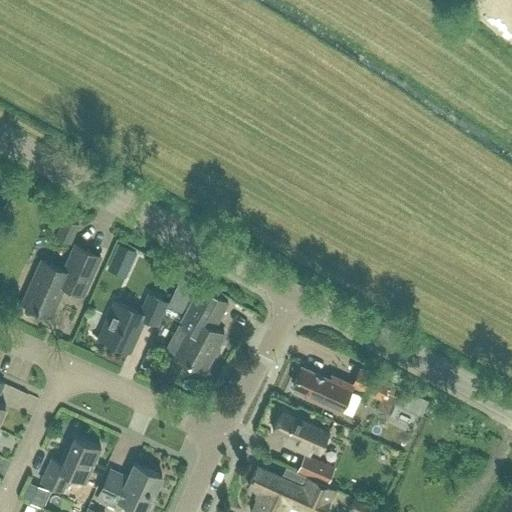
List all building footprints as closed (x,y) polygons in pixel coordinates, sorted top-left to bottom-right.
[(68,241),(76,223),(63,217),(55,235),(68,241)] [(118,242),(110,260),(129,268),(137,250),(118,242)] [(83,293),(100,256),(75,244),(63,269),(40,259),(21,301),(51,315),(64,285),(83,293)] [(228,302),(200,287),(191,302),(196,305),(185,328),(188,329),(174,354),(204,370),(224,333),(214,327),(228,302)] [(157,324),(167,301),(148,293),(139,312),(114,300),(98,336),(129,350),(144,318),(157,324)] [(330,378),(301,365),(292,385),(295,386),(294,389),(305,394),(305,395),(340,411),(352,385),(351,384),(351,383),(332,374),(330,378)] [(380,398),(388,380),(359,367),(351,383),(351,384),(352,385),(380,398)] [(428,399),(402,388),(395,402),(421,414),(428,399)] [(319,451),(328,431),(282,411),(273,431),(285,436),(283,441),(305,451),(310,453),(313,448),(319,451)] [(85,482),(101,447),(73,434),(61,462),(50,457),(40,481),(62,491),(69,475),(85,482)] [(326,482),(334,465),(305,451),(297,468),(326,482)] [(146,511),(162,475),(134,462),(128,476),(110,468),(96,497),(119,508),(123,501),(146,511)] [(324,511),(336,489),(309,476),(304,486),(258,466),(249,485),(261,490),(250,511),(285,511),(290,503),(307,511),(324,511)] [(30,499),(29,501),(39,506),(47,490),(28,481),(22,495),(30,499)] [(351,511),(371,511),(375,506),(354,496),(347,510),(351,511)]
